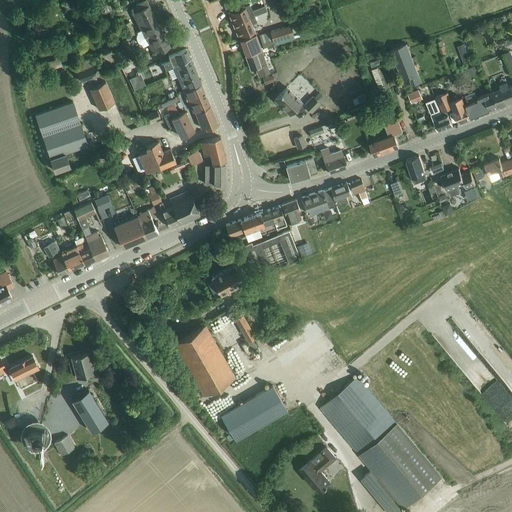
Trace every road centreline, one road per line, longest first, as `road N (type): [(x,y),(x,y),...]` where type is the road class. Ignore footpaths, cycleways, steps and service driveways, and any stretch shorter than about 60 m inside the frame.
road 1 (secondary): [(240,190),(285,192),(323,182),(511,109)]
road 2 (unclassified): [(92,295),(267,511)]
road 3 (secondary): [(0,320),(194,229)]
road 4 (tertiary): [(240,190),(233,144),(175,0)]
road 5 (unclassified): [(92,295),(183,248),(194,229)]
